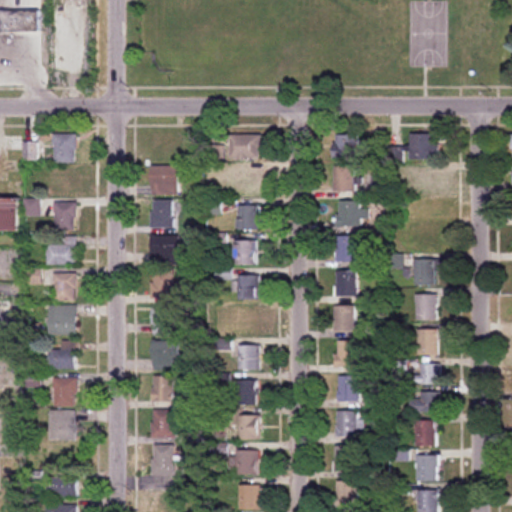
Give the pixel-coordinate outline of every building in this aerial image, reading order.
[(2,10),(2,32),(40,32),(40,10),(2,10)] [(360,133),(336,133),(336,158),(360,158),(360,133)] [(439,133),(411,133),(411,159),(439,159),(439,133)] [(55,163),(78,163),(78,134),(55,134),(55,163)] [(174,162),(174,135),(152,135),(152,162),(174,162)] [(231,135),(231,158),(262,158),(262,135),(231,135)] [(334,166),(335,191),(358,190),(357,165),(334,166)] [(179,196),(179,167),(152,167),(152,196),(179,196)] [(50,197),(78,197),(78,168),(50,168),(50,197)] [(421,188),(442,188),(442,168),(421,168),(421,188)] [(237,195),(257,195),(257,170),(237,170),(237,195)] [(0,230),(21,230),(21,197),(0,197),(0,230)] [(42,199),(26,199),(26,216),(42,216),(42,199)] [(339,226),(366,226),(366,208),(361,208),(361,200),(339,200),(339,226)] [(174,201),(152,201),(152,229),(174,229),(174,201)] [(56,231),(78,231),(78,203),(56,203),(56,231)] [(239,205),(239,230),(259,230),(259,205),(239,205)] [(438,224),(418,224),(418,250),(438,250),(438,224)] [(338,262),(360,262),(360,235),(338,235),(338,262)] [(152,265),(182,265),(182,236),(152,236),(152,265)] [(78,266),(78,238),(67,238),(67,245),(49,245),(49,266),(78,266)] [(258,266),(258,241),(237,241),(237,266),(258,266)] [(438,285),(438,259),(415,259),(415,285),(438,285)] [(358,296),(358,270),(338,270),(338,296),(358,296)] [(154,271),(154,299),(177,299),(177,271),(154,271)] [(56,301),(78,301),(78,274),(56,274),(56,301)] [(261,299),(261,275),(239,275),(239,299),(261,299)] [(438,295),(418,295),(418,321),(438,321),(438,295)] [(51,335),(78,335),(78,306),(51,306),(51,335)] [(357,332),(357,306),(336,306),(336,332),(357,332)] [(154,336),(179,336),(179,307),(154,307),(154,336)] [(256,309),(237,309),(237,335),(256,335),(256,309)] [(418,356),(440,356),(440,330),(418,330),(418,356)] [(180,370),(180,341),(153,341),(153,370),(180,370)] [(360,341),(336,341),(336,367),(360,367),(360,341)] [(51,350),(51,369),(77,369),(77,342),(64,342),(64,350),(51,350)] [(261,344),(240,344),(240,370),(261,370),(261,344)] [(443,364),(421,364),(421,384),(443,384),(443,364)] [(154,402),(175,402),(175,376),(154,376),(154,402)] [(360,376),(339,376),(339,401),(360,401),(360,376)] [(78,406),(78,378),(56,378),(56,406),(78,406)] [(257,404),(257,380),(237,380),(237,404),(257,404)] [(412,412),(443,412),(443,392),(421,392),(421,400),(412,400),(412,412)] [(78,441),(78,410),(51,410),(51,441),(78,441)] [(154,439),(176,439),(176,410),(154,410),(154,439)] [(365,419),(360,419),(360,411),(337,411),(337,437),(365,437),(365,419)] [(261,440),(261,415),(240,415),(240,440),(261,440)] [(437,446),(437,421),(416,421),(416,446),(437,446)] [(163,490),(179,490),(179,445),(154,445),(154,478),(163,479),(163,490)] [(335,473),(360,473),(360,446),(335,446),(335,473)] [(259,450),(237,450),(237,474),(259,474),(259,450)] [(418,482),(438,482),(438,456),(418,456),(418,482)] [(49,498),(78,498),(78,477),(49,477),(49,498)] [(358,482),(337,482),(337,507),(358,507),(358,482)] [(261,485),(240,485),(240,510),(261,510),(261,485)] [(438,511),(439,491),(419,491),(419,511),(438,511)] [(178,511),(179,497),(155,497),(155,511),(178,511)]
